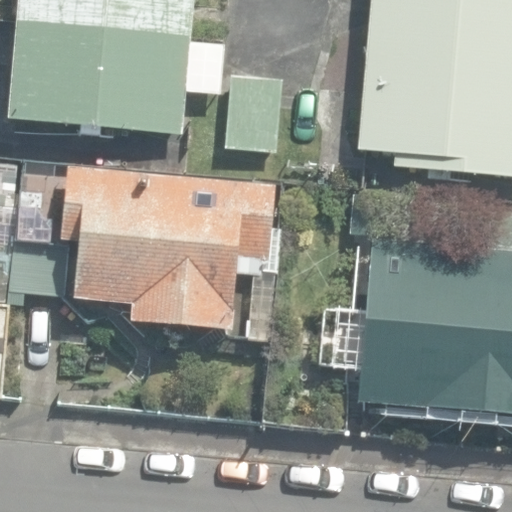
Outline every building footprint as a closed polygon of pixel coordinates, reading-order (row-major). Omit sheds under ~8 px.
[(81,137),(125,141),(125,133),(179,138),(192,0),(18,0),(7,119),(82,127),(81,137)] [(395,167),(511,177),(511,0),(373,0),(360,151),(397,154),(395,167)] [(225,150),(277,155),(284,82),(233,77),(225,150)] [(225,338),(264,342),(266,322),(237,320),(241,277),(260,278),(262,260),(269,261),(275,189),(68,170),(62,241),(83,243),(78,299),(132,304),(130,323),(226,332),(225,338)] [(360,403),(511,415),(511,211),(492,210),(488,247),(373,238),(360,403)] [(5,303),(24,306),(25,296),(63,300),(69,250),(13,243),(5,303)] [(0,400),(11,306),(0,304),(0,400)]
